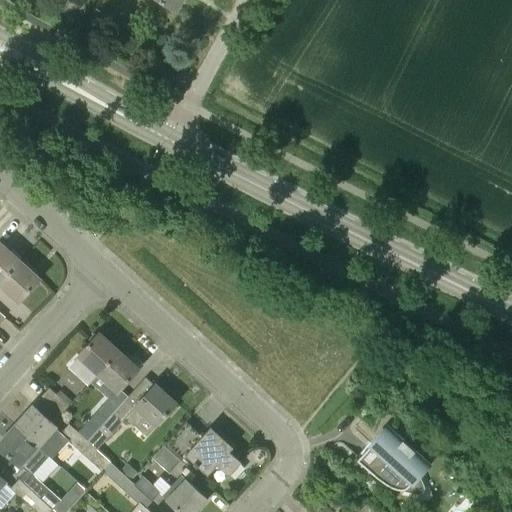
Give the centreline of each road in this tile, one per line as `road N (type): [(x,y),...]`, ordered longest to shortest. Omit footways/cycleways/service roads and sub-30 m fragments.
road 1 (tertiary): [(511,309),(172,138)]
road 2 (unclassified): [(291,451),(284,434),(103,273)]
road 3 (tertiary): [(172,138),(0,46)]
road 4 (unclassified): [(172,138),(253,0)]
road 5 (unclassified): [(0,385),(103,273)]
road 6 (unclassified): [(103,273),(0,178)]
